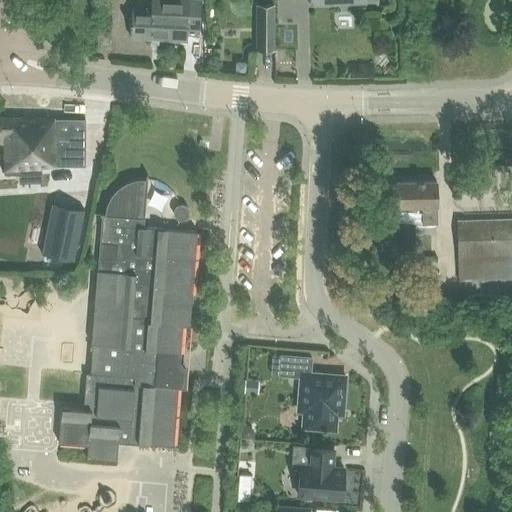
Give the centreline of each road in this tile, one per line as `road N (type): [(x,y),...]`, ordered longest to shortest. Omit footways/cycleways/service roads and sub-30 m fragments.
road 1 (residential): [(391,511),(399,400),(393,372),(311,292),(321,104)]
road 2 (tertiary): [(321,104),(57,71),(9,56)]
road 3 (tertiary): [(321,104),(511,98)]
